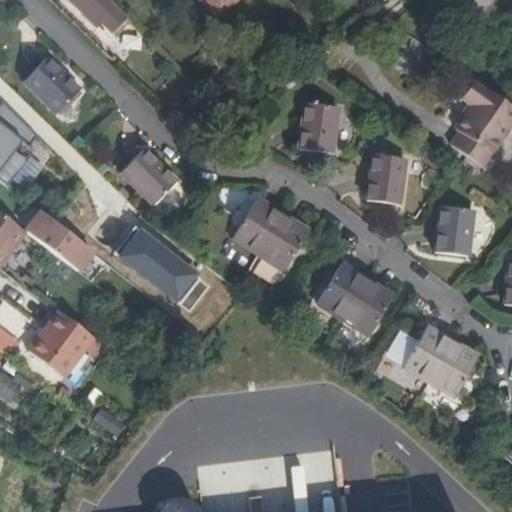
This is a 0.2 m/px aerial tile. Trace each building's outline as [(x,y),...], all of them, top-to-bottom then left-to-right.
[(88,11),(77,0),(69,0),(84,15),(88,11)] [(126,19),(106,0),(77,0),(88,11),(84,15),(95,26),(98,22),(110,34),(126,19)] [(238,0),(203,0),(218,18),(238,0)] [(493,36),(463,16),(454,29),(484,50),(493,36)] [(80,93),(47,61),(24,84),(58,116),(80,93)] [(245,102),(225,80),(213,91),(233,113),(245,102)] [(494,154),(511,128),(511,108),(476,82),(463,100),(472,107),(458,128),(494,154)] [(3,103),(0,106),(0,175),(9,183),(13,179),(26,190),(43,169),(18,149),(23,142),(29,146),(36,136),(3,103)] [(302,151),(333,155),(339,110),(308,105),(302,151)] [(206,149),(227,131),(213,116),(193,134),(206,149)] [(483,169),(494,154),(458,128),(456,131),(460,134),(452,146),(483,169)] [(155,208),(176,185),(144,153),(122,176),(155,208)] [(369,203),(401,207),(407,162),(375,157),(369,203)] [(309,234),(258,202),(233,242),(285,273),(309,234)] [(43,216),(29,205),(14,225),(18,229),(28,236),(43,216)] [(435,255),(468,259),(474,213),(442,208),(435,255)] [(0,254),(18,229),(14,225),(0,215),(0,254)] [(53,255),(68,235),(43,216),(28,236),(53,255)] [(133,232),(113,262),(178,304),(197,273),(133,232)] [(75,267),(89,251),(68,235),(53,255),(71,268),(73,265),(75,267)] [(394,299),(342,267),(318,307),(370,338),(394,299)] [(44,318),(80,345),(88,334),(52,308),(44,318)] [(58,375),(80,345),(44,318),(22,348),(58,375)] [(164,337),(194,359),(207,340),(178,318),(164,337)] [(478,361),(426,330),(403,371),(455,401),(478,361)]
